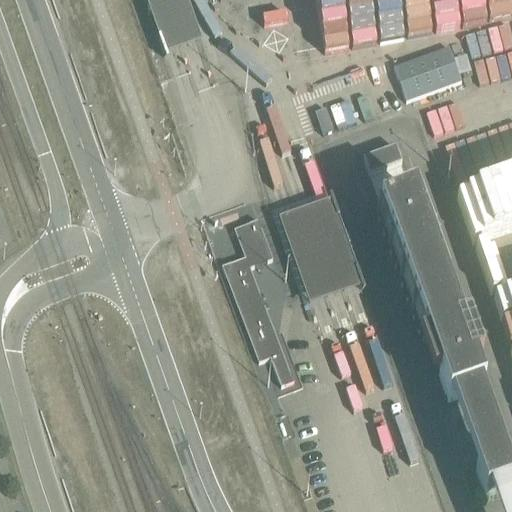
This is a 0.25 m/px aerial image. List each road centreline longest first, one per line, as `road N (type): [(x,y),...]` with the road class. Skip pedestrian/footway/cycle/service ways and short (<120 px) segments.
road 1 (unclassified): [(116,245),(214,511)]
road 2 (unclassified): [(116,245),(28,0)]
